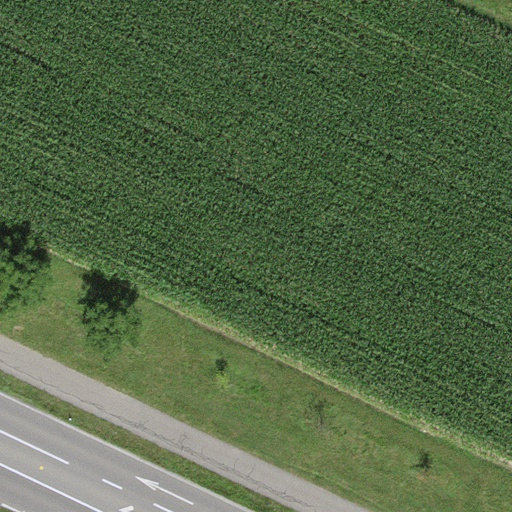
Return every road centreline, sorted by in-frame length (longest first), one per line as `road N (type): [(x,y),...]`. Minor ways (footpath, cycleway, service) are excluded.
road 1 (track): [(0,353),(334,511)]
road 2 (primary): [(134,511),(0,448)]
